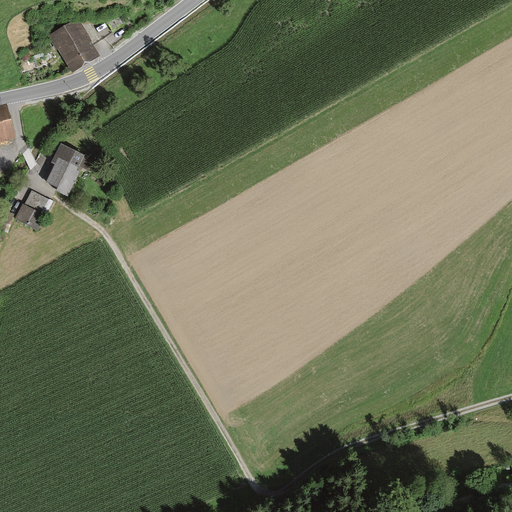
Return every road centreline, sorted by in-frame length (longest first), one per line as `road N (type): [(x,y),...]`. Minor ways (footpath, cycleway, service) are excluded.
road 1 (track): [(108,242),(260,491),(281,492),(358,446),(511,399)]
road 2 (tertiary): [(0,99),(91,75),(194,0)]
